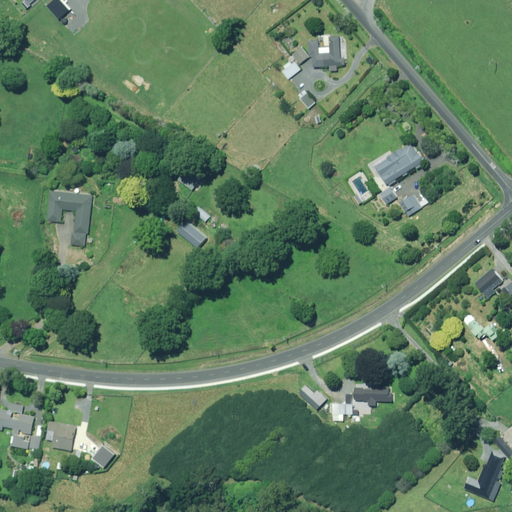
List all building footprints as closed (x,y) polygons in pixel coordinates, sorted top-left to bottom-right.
[(340,42),(340,36),(330,37),(331,53),(320,54),(320,41),(309,42),(310,55),(304,47),(294,55),(301,65),(311,57),(313,58),(314,68),(330,67),(331,72),(338,71),(338,66),(347,66),(346,42),(340,42)] [(302,70),(296,63),(293,65),(291,63),(285,67),(287,69),(283,72),(289,80),(302,70)] [(300,96),(302,98),(301,99),(310,109),(317,103),(308,93),(306,91),(300,96)] [(413,131),(407,124),(401,129),(407,136),(413,131)] [(419,154),(412,144),(404,150),(403,149),(378,166),(391,186),(398,182),(397,180),(417,167),(419,169),(428,164),(421,153),(419,154)] [(204,172),(181,173),(182,193),(205,191),(204,172)] [(399,198),(392,188),(382,194),(389,205),(399,198)] [(94,196),(51,192),(48,222),(63,223),(64,210),(78,212),(76,232),(90,234),(94,196)] [(423,209),(414,195),(401,204),(409,217),(423,209)] [(402,213),(397,205),(393,207),(399,216),(402,213)] [(211,218),(199,207),(191,217),(204,227),(211,218)] [(476,284),(486,296),(489,299),(498,292),(495,289),(496,288),(504,282),(493,269),(476,284)] [(325,402),(307,386),(300,394),(318,410),(325,402)] [(355,386),(355,397),(361,397),(361,404),(374,404),(374,402),(394,402),(395,387),(355,386)] [(25,406),(11,403),(3,402),(0,417),(0,430),(4,431),(5,427),(14,428),(11,447),(30,450),(31,443),(25,442),(26,436),(20,435),(20,434),(32,436),(35,416),(24,414),(25,406)] [(354,404),(333,403),(333,415),(353,415),(354,404)] [(77,428),(51,423),(48,440),(55,441),(53,448),(72,451),(77,428)] [(44,438),(34,436),(31,449),(41,451),(44,438)] [(511,460),(511,447),(502,436),(495,442),(511,461),(511,460)] [(35,467),(20,464),(18,470),(34,474),(35,467)] [(487,465),(479,484),(476,483),(473,492),(476,493),(493,500),(497,489),(499,490),(501,485),(506,487),(510,476),(503,473),(504,471),(487,465)]
